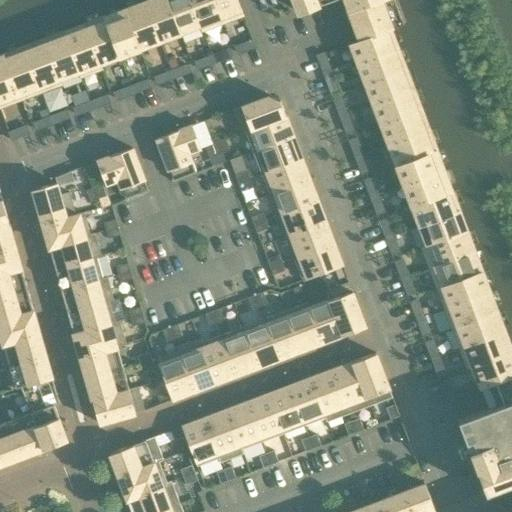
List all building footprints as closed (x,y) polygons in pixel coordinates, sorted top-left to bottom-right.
[(167,0),(150,0),(145,2),(160,41),(180,33),(167,0)] [(190,0),(167,0),(180,33),(199,26),(201,30),(202,30),(190,0)] [(213,0),(190,0),(202,30),(222,22),(213,0)] [(237,0),(213,0),(222,22),(243,14),(237,0)] [(344,23),(351,42),(352,44),(390,29),(403,24),(394,0),(345,0),(353,19),(344,23)] [(145,2),(125,10),(140,48),(160,41),(145,2)] [(125,10),(105,17),(119,56),(140,48),(125,10)] [(100,63),(119,56),(105,17),(85,25),(99,63),(100,63)] [(79,71),(78,71),(80,76),(102,68),(100,63),(99,63),(85,25),(64,33),(79,71)] [(350,43),(358,64),(397,49),(390,29),(352,44),(351,42),(350,43)] [(60,78),(78,71),(79,71),(64,33),(44,40),(59,79),(60,78)] [(60,78),(59,79),(44,40),(24,48),(40,91),(61,83),(60,78)] [(236,46),(239,54),(256,48),(253,40),(236,46)] [(24,48),(4,55),(20,99),(40,91),(24,48)] [(227,49),(212,55),(215,63),(230,57),(227,49)] [(397,49),(358,64),(366,84),(405,70),(397,49)] [(0,106),(20,99),(4,55),(0,56),(0,106)] [(215,63),(212,55),(196,61),(199,69),(215,63)] [(326,58),(318,61),(324,76),(332,73),(326,58)] [(187,65),(171,71),(174,79),(190,73),(187,65)] [(405,70),(366,84),(374,104),(413,90),(405,70)] [(174,79),(171,71),(155,77),(158,85),(174,79)] [(332,73),(324,76),(330,92),(338,89),(332,73)] [(146,80),(131,86),(134,94),(149,88),(146,80)] [(134,94),(131,86),(115,92),(118,100),(134,94)] [(413,90),(374,104),(381,125),(420,110),(413,90)] [(106,95),(90,101),(93,109),(109,103),(106,95)] [(233,110),(241,132),(286,115),(280,100),(270,96),(233,110)] [(342,98),(334,101),(340,117),(348,114),(342,98)] [(93,109),(90,101),(75,107),(78,115),(93,109)] [(381,125),(389,145),(428,130),(420,110),(381,125)] [(66,111),(50,117),(53,124),(69,119),(66,111)] [(348,114),(340,117),(346,132),(354,129),(348,114)] [(246,131),(254,152),(294,136),(286,115),(241,132),(241,133),(246,131)] [(53,124),(50,117),(34,123),(37,130),(53,124)] [(188,153),(201,148),(192,125),(157,139),(173,181),(196,173),(188,153)] [(8,132),(11,140),(28,134),(25,126),(8,132)] [(389,145),(397,165),(435,150),(428,130),(389,145)] [(254,152),(262,173),(302,158),(294,136),(254,152)] [(225,138),(217,141),(222,153),(229,150),(225,138)] [(357,139),(349,142),(355,157),(363,154),(357,139)] [(222,153),(217,141),(210,144),(214,155),(222,153)] [(105,184),(118,180),(125,200),(148,191),(132,148),(97,161),(105,184)] [(397,165),(404,185),(443,171),(435,150),(397,165)] [(363,154),(355,157),(361,173),(369,170),(363,154)] [(265,195),(265,196),(310,179),(302,158),(262,173),(269,193),(265,195)] [(235,174),(238,182),(249,178),(246,170),(235,174)] [(443,171),(404,185),(412,205),(451,191),(443,171)] [(249,178),(238,182),(241,190),(252,185),(249,178)] [(265,196),(273,217),(318,200),(310,179),(265,196)] [(372,179),(364,182),(370,198),(378,195),(372,179)] [(56,182),(33,189),(43,225),(76,216),(76,215),(69,192),(60,195),(56,182)] [(101,185),(94,188),(98,199),(106,196),(101,185)] [(98,199),(94,188),(86,191),(90,202),(98,199)] [(412,205),(420,226),(458,211),(451,191),(412,205)] [(378,195),(370,198),(376,213),(384,210),(378,195)] [(109,205),(106,196),(98,199),(102,208),(109,205)] [(278,216),(286,237),(326,222),(318,200),(273,217),(274,218),(278,216)] [(0,225),(9,223),(2,201),(0,201),(0,225)] [(420,226),(427,245),(428,246),(466,231),(458,211),(420,226)] [(76,216),(43,225),(49,247),(90,235),(90,234),(84,212),(76,215),(76,216)] [(251,217),(254,225),(265,220),(263,213),(251,217)] [(388,219),(380,222),(386,238),(394,235),(388,219)] [(104,223),(106,231),(118,228),(116,220),(104,223)] [(265,220),(254,225),(257,232),(268,228),(265,220)] [(286,237),(294,258),(334,243),(326,222),(286,237)] [(0,225),(0,249),(15,245),(9,223),(0,225)] [(118,228),(106,231),(108,239),(120,235),(118,228)] [(423,246),(431,268),(474,251),(466,231),(428,246),(427,245),(423,246)] [(90,235),(49,247),(55,269),(97,257),(97,258),(101,257),(95,233),(90,234),(90,235)] [(394,235),(386,238),(392,254),(400,251),(394,235)] [(334,243),(294,258),(302,280),(334,268),(342,266),(342,265),(334,243)] [(0,249),(0,273),(21,267),(15,245),(0,249)] [(431,268),(438,288),(481,272),(474,251),(431,268)] [(267,260),(270,267),(282,263),(279,255),(267,260)] [(103,278),(97,258),(97,257),(55,269),(61,291),(103,279),(103,278)] [(403,260),(395,263),(401,278),(409,275),(403,260)] [(282,263),(270,267),(273,275),(285,270),(282,263)] [(116,267),(118,275),(130,271),(128,264),(116,267)] [(342,266),(334,268),(338,280),(346,277),(342,266)] [(0,296),(27,289),(21,267),(0,273),(0,296)] [(130,271),(118,275),(121,283),(132,279),(130,271)] [(438,288),(446,308),(489,292),(481,272),(438,288)] [(409,275),(401,278),(406,293),(414,290),(409,275)] [(103,279),(61,291),(67,312),(109,301),(109,302),(114,301),(107,277),(103,278),(103,279)] [(348,282),(326,290),(329,299),(330,299),(343,335),(366,326),(349,282),(348,282)] [(308,283),(300,286),(305,297),(312,295),(308,283)] [(305,297),(300,286),(293,289),(297,300),(305,297)] [(0,320),(34,311),(27,289),(0,296),(0,320)] [(454,329),(458,327),(497,312),(489,292),(446,308),(454,329)] [(263,293),(255,295),(260,307),(267,304),(263,293)] [(260,307),(255,295),(248,298),(252,310),(260,307)] [(329,299),(310,307),(308,307),(322,343),(343,335),(330,299),(329,299)] [(418,300),(410,303),(416,319),(424,316),(418,300)] [(115,322),(109,302),(109,301),(67,312),(73,334),(115,323),(115,322)] [(322,343),(308,307),(310,307),(308,302),(285,311),(301,351),(322,343)] [(129,311),(131,318),(143,315),(140,307),(129,311)] [(220,309),(213,312),(217,323),(225,320),(220,309)] [(0,320),(0,344),(40,333),(34,311),(0,320)] [(266,323),(279,359),(301,351),(285,311),(264,319),(265,324),(266,323)] [(217,323),(213,312),(205,314),(209,326),(217,323)] [(458,327),(465,345),(466,347),(504,332),(497,312),(458,327)] [(143,315),(131,318),(133,326),(145,323),(143,315)] [(424,316),(416,319),(422,335),(430,332),(424,316)] [(80,356),(117,346),(117,347),(126,344),(120,321),(115,322),(115,323),(73,334),(80,356)] [(265,324),(246,331),(245,331),(258,367),(279,359),(266,323),(265,324)] [(178,325),(170,328),(174,339),(182,336),(178,325)] [(258,367),(245,331),(246,331),(244,327),(222,335),(237,375),(258,367)] [(174,339),(170,328),(162,331),(167,342),(174,339)] [(469,369),(474,367),(511,352),(504,332),(466,347),(465,345),(461,347),(469,369)] [(0,344),(0,350),(5,367),(46,355),(40,333),(0,344)] [(200,338),(198,339),(215,383),(237,375),(222,335),(201,343),(200,338)] [(198,339),(177,347),(194,391),(215,383),(198,339)] [(426,344),(432,359),(440,356),(434,341),(426,344)] [(123,368),(117,347),(117,346),(80,356),(86,379),(123,368)] [(194,391),(177,347),(176,347),(178,351),(157,359),(169,391),(172,399),(194,391)] [(138,356),(140,364),(152,360),(149,352),(138,356)] [(474,367),(481,387),(511,375),(511,352),(474,367)] [(376,353),(354,361),(370,406),(393,397),(376,353)] [(5,367),(11,389),(52,377),(46,355),(5,367)] [(440,356),(432,359),(438,375),(446,372),(440,356)] [(152,360),(140,364),(143,372),(155,367),(152,360)] [(354,361),(332,370),(349,414),(370,406),(354,361)] [(86,379),(92,401),(138,388),(138,387),(129,389),(123,368),(86,379)] [(332,370),(311,378),(326,418),(327,422),(349,414),(332,370)] [(511,375),(481,387),(490,409),(458,421),(466,443),(472,441),(475,450),(469,452),(485,494),(511,483),(511,375)] [(21,387),(31,412),(44,448),(64,440),(54,405),(60,403),(52,377),(11,389),(21,387)] [(311,378),(290,386),(305,426),(326,418),(311,378)] [(441,384),(447,401),(455,398),(449,381),(441,384)] [(290,386),(268,394),(283,434),(305,426),(290,386)] [(138,388),(92,401),(98,423),(145,410),(138,388)] [(172,399),(169,391),(157,395),(160,403),(172,399)] [(268,394),(247,402),(262,442),(283,434),(268,394)] [(5,409),(13,406),(8,395),(1,398),(5,409)] [(247,402),(226,410),(241,450),(242,450),(262,442),(247,402)] [(391,419),(400,416),(395,404),(386,408),(391,419)] [(226,410),(204,418),(220,458),(219,458),(221,463),(243,454),(242,450),(241,450),(226,410)] [(31,412),(9,420),(23,456),(44,448),(31,412)] [(220,458),(204,418),(182,427),(186,435),(198,467),(219,458),(220,458)] [(359,418),(352,421),(356,432),(364,429),(359,418)] [(0,461),(1,464),(23,456),(9,420),(0,424),(0,461)] [(349,435),(356,432),(352,421),(344,424),(349,435)] [(174,439),(186,435),(182,427),(171,431),(174,439)] [(309,437),(313,449),(321,446),(317,434),(309,437)] [(120,478),(159,462),(164,461),(155,437),(110,453),(120,478)] [(306,452),(313,449),(309,437),(302,440),(306,452)] [(274,451),(267,454),(271,465),(278,462),(274,451)] [(263,468),(271,465),(267,454),(259,456),(263,468)] [(120,478),(127,498),(167,483),(159,462),(120,478)] [(418,463),(403,468),(407,478),(421,473),(418,463)] [(184,478),(195,473),(192,465),(181,470),(184,478)] [(232,467),(224,470),(228,481),(236,478),(232,467)] [(221,484),(228,481),(224,470),(216,473),(221,484)] [(198,481),(195,473),(184,478),(187,485),(198,481)] [(127,498),(132,511),(158,511),(180,504),(172,481),(167,483),(127,498)] [(425,483),(403,492),(410,511),(425,511),(435,508),(425,483)] [(410,511),(403,492),(382,500),(386,511),(410,511)] [(386,511),(382,500),(360,508),(361,511),(386,511)]
